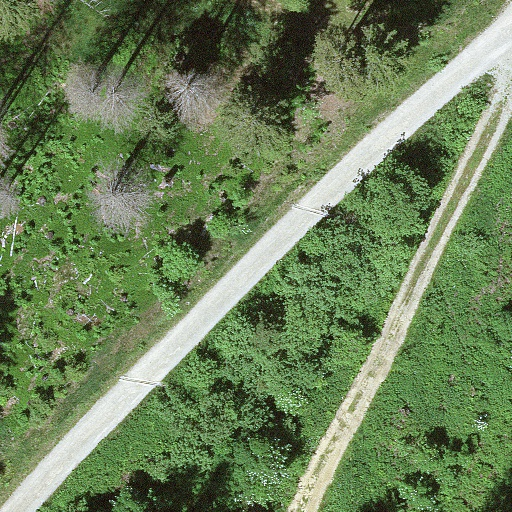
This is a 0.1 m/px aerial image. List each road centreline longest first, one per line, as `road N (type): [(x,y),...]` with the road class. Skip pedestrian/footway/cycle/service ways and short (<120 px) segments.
road 1 (track): [(511,33),(222,294),(17,511)]
road 2 (track): [(309,511),(325,462),(511,69)]
